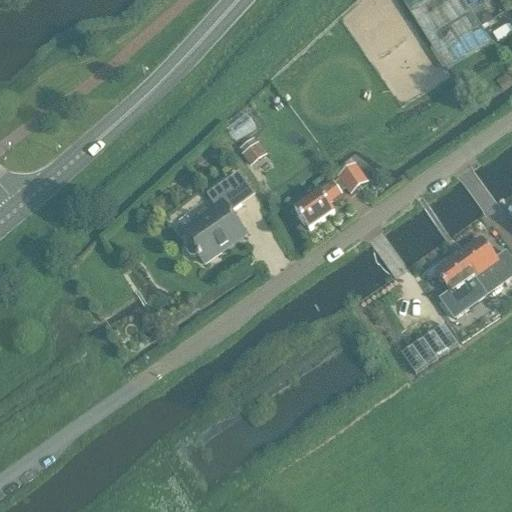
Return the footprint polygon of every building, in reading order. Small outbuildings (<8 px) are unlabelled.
[(400,0),(447,73),(490,45),(461,0),(400,0)] [(483,14),(476,18),(483,28),(493,21),(490,15),(483,14)] [(258,146),(243,157),(252,169),(267,157),(258,146)] [(356,165),(339,176),(350,192),(367,181),(356,165)] [(195,260),(198,257),(205,267),(246,239),(231,217),(245,207),(229,184),(209,198),(218,211),(183,235),(190,246),(187,248),(187,252),(191,259),(195,260)] [(321,196),(296,214),(310,233),(335,215),(329,206),(342,197),(333,185),(321,195),(321,196)] [(482,241),(459,258),(487,298),(488,297),(489,298),(511,281),(511,262),(507,256),(497,263),(482,241)] [(459,258),(436,274),(438,277),(438,280),(441,284),(444,284),(451,295),(449,297),(441,302),(455,322),(488,299),(487,298),(459,258)] [(445,329),(402,358),(416,378),(459,349),(445,329)]
